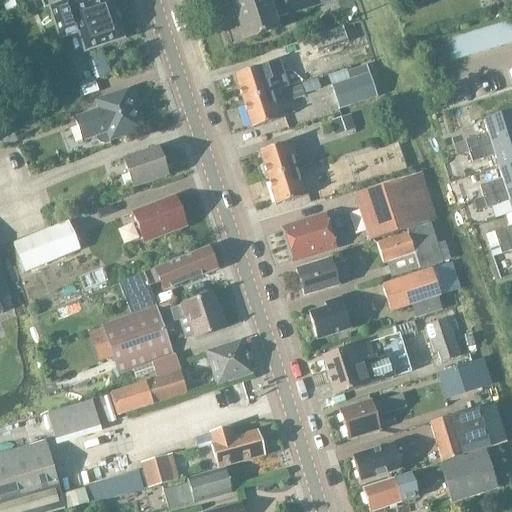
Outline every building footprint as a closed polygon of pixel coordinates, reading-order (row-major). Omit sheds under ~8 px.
[(39,0),(42,8),(59,2),(58,0),(39,0)] [(65,0),(47,7),(59,40),(78,33),(84,52),(122,40),(121,38),(116,24),(118,23),(114,13),(113,13),(108,0),(100,0),(97,1),(96,0),(65,0)] [(230,0),(243,40),(276,29),(273,18),(331,0),(230,0)] [(499,47),(510,43),(504,22),(493,25),(499,47)] [(489,50),(499,47),(493,25),(482,29),(489,50)] [(312,37),(317,52),(346,42),(341,27),(312,37)] [(478,53),(489,50),(482,29),(471,32),(478,53)] [(467,56),(478,53),(471,32),(461,35),(467,56)] [(457,60),(467,56),(461,35),(450,39),(457,60)] [(457,60),(450,39),(439,42),(446,63),(457,60)] [(242,102),(270,93),(267,82),(271,80),(266,64),(233,75),(242,102)] [(368,75),(331,87),(337,108),(375,97),(368,75)] [(299,84),(281,90),(285,103),(303,98),(299,84)] [(109,143),(142,131),(127,90),(94,102),(98,111),(74,120),(81,141),(94,137),(95,142),(98,144),(100,145),(104,145),(109,143)] [(273,103),(270,93),(242,102),(250,129),(283,119),(277,102),(273,103)] [(467,151),(511,136),(511,113),(511,111),(482,120),(486,133),(463,140),(467,151)] [(497,167),(511,161),(511,136),(467,151),(470,162),(493,155),(497,167)] [(266,178),(294,170),(290,159),(295,158),(290,141),(257,151),(266,178)] [(132,189),(166,177),(156,149),(122,161),(132,189)] [(511,187),(511,161),(497,167),(501,178),(478,186),(482,197),(511,187)] [(297,181),(294,170),(266,178),(274,205),(306,195),(302,179),(297,181)] [(411,177),(357,194),(353,195),(368,240),(425,222),(411,177)] [(511,213),(511,212),(511,187),(482,197),(485,208),(508,201),(511,213)] [(131,214),(143,244),(185,227),(173,197),(131,214)] [(511,238),(511,212),(511,213),(511,225),(493,231),(497,243),(511,238)] [(324,217),(282,230),(292,261),(333,248),(324,217)] [(67,222),(13,244),(24,273),(79,251),(67,222)] [(435,261),(424,224),(406,230),(406,233),(375,243),(386,277),(435,261)] [(511,238),(497,243),(501,254),(511,249),(511,238)] [(207,248),(118,284),(130,315),(154,306),(148,290),(161,285),(163,291),(176,286),(216,270),(207,248)] [(294,270),(300,289),(303,297),(337,286),(335,281),(347,277),(342,261),(330,265),(328,259),(294,270)] [(381,284),(390,312),(410,306),(414,319),(441,310),(437,298),(439,297),(430,268),(381,284)] [(102,271),(78,279),(81,287),(105,278),(102,271)] [(176,316),(178,321),(183,340),(193,336),(194,340),(224,329),(219,312),(217,313),(211,296),(183,305),(183,306),(169,310),(172,318),(176,316)] [(346,322),(355,319),(351,304),(341,307),(338,298),(323,303),(325,308),(306,314),(314,340),(348,329),(346,322)] [(150,364),(171,356),(154,308),(101,327),(118,375),(150,364)] [(436,351),(440,363),(459,358),(448,318),(425,325),(432,352),(436,351)] [(378,340),(321,357),(332,395),(389,378),(405,373),(398,348),(382,353),(378,340)] [(216,386),(250,374),(239,341),(205,353),(216,386)] [(173,356),(171,356),(150,364),(156,380),(178,373),(173,356)] [(455,369),(461,386),(471,383),(465,366),(455,369)] [(179,372),(178,373),(156,380),(145,383),(108,395),(116,418),(152,406),(186,394),(179,372)] [(108,395),(92,401),(98,426),(116,421),(108,395)] [(401,395),(381,401),(380,400),(369,403),(368,401),(337,411),(345,440),(377,430),(373,417),(384,414),(405,407),(401,395)] [(441,462),(484,449),(488,448),(476,408),(429,422),(441,462)] [(210,447),(217,470),(263,457),(256,432),(232,439),(229,428),(208,435),(211,446),(210,447)] [(45,443),(0,455),(0,511),(60,511),(64,511),(59,495),(45,443)] [(358,482),(398,469),(391,444),(351,457),(358,482)] [(484,449),(441,462),(439,463),(452,504),(497,489),(484,449)] [(172,455),(141,463),(148,488),(179,479),(172,455)] [(187,484),(162,491),(168,511),(193,504),(230,494),(223,470),(186,480),(187,484)] [(140,473),(97,475),(97,492),(141,490),(140,473)] [(410,474),(361,489),(367,511),(373,511),(417,499),(410,474)] [(60,492),(62,504),(91,499),(89,491),(75,494),(74,489),(60,492)]
